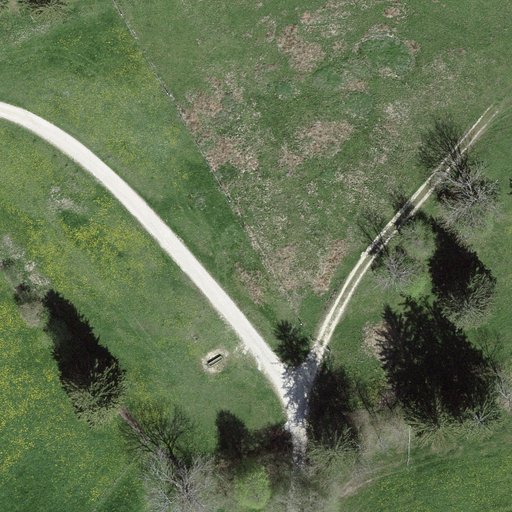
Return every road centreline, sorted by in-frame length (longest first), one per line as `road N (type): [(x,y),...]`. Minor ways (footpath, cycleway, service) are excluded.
road 1 (track): [(294,511),(301,405),(243,326),(107,175),(42,126),(0,109)]
road 2 (track): [(301,405),(319,345),(368,256),(479,126)]
